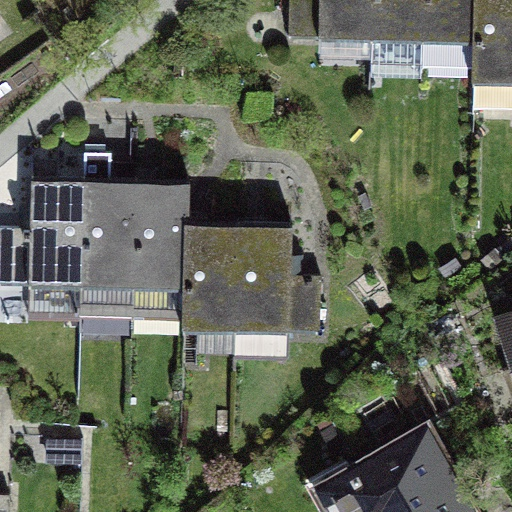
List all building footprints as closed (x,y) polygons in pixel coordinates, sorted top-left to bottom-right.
[(371,35),(371,0),(288,0),(288,32),(371,35)] [(423,36),(423,0),(371,0),(371,35),(423,36)] [(423,0),(423,36),(475,37),(476,0),(423,0)] [(511,77),(511,0),(476,0),(475,37),(474,76),(511,77)] [(0,279),(81,281),(84,177),(31,176),(30,225),(0,224),(0,279)] [(81,281),(133,283),(136,178),(84,177),(81,281)] [(188,180),(136,178),(133,283),(186,284),(187,220),(188,180)] [(235,325),(238,222),(187,220),(186,284),(185,324),(235,325)] [(292,223),(238,222),(235,325),(319,327),(320,274),(291,273),(292,223)] [(511,365),(502,370),(511,399),(511,330),(510,332),(511,338),(511,365)] [(467,511),(423,431),(320,486),(334,511),(467,511)] [(0,511),(8,511),(9,492),(0,491),(0,511)]
